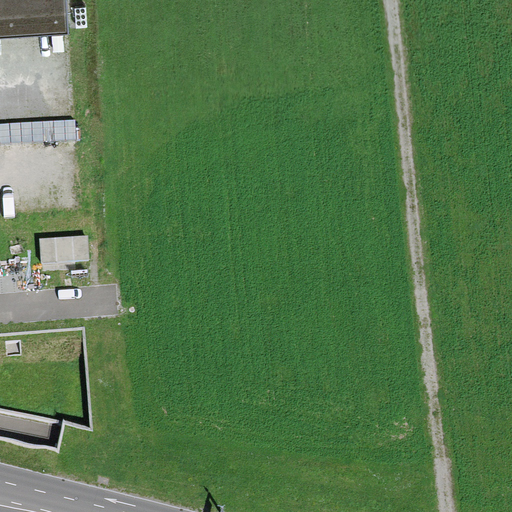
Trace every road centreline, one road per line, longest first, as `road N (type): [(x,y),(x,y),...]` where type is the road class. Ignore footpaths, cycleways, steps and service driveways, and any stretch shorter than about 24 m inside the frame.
road 1 (track): [(392,0),(438,473)]
road 2 (unclassified): [(0,308),(141,298)]
